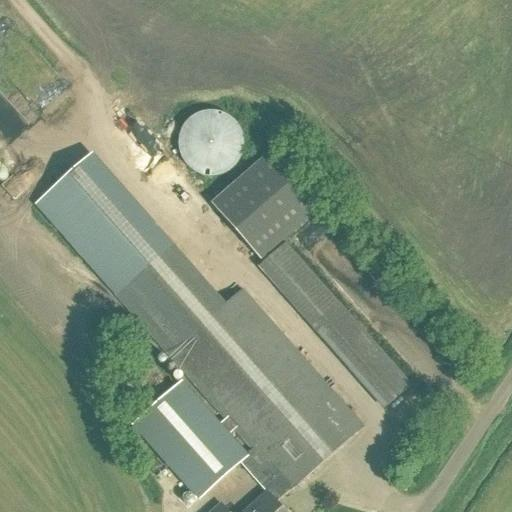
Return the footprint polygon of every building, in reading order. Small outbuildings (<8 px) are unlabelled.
[(182,132),(180,138),(179,151),(183,163),(190,172),(200,178),(214,180),(229,175),(239,165),(243,153),(244,141),(240,130),(230,120),(220,115),(209,114),(197,117),(189,123),(182,132)] [(272,151),(211,205),(261,262),(322,209),(272,151)] [(93,153),(38,202),(119,294),(173,355),(255,450),(249,456),(182,382),(131,427),(199,502),(242,463),(264,488),(269,493),(247,511),(227,511),(220,503),(210,511),(284,511),(278,504),(364,429),(244,292),(228,307),(174,245),(93,153)] [(12,192),(27,196),(31,180),(16,176),(12,192)] [(289,245),(258,271),(384,413),(412,386),(289,245)] [(81,258),(74,265),(91,282),(99,274),(81,258)]
